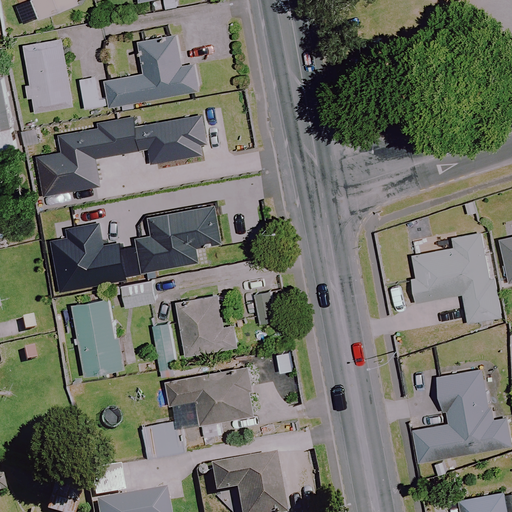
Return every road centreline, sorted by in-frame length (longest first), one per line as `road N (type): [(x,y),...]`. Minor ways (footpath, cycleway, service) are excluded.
road 1 (secondary): [(375,511),(316,192)]
road 2 (residential): [(316,192),(511,132)]
road 3 (secondary): [(316,192),(280,0)]
